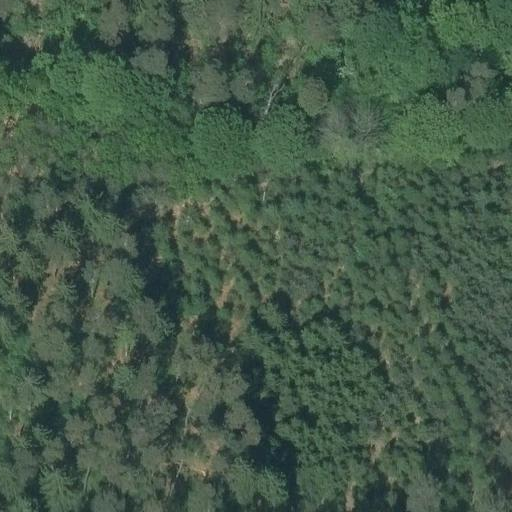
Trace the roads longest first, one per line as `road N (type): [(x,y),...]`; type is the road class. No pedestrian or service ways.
road 1 (track): [(466,511),(469,436),(347,157)]
road 2 (track): [(347,157),(346,112),(378,36),(431,0)]
